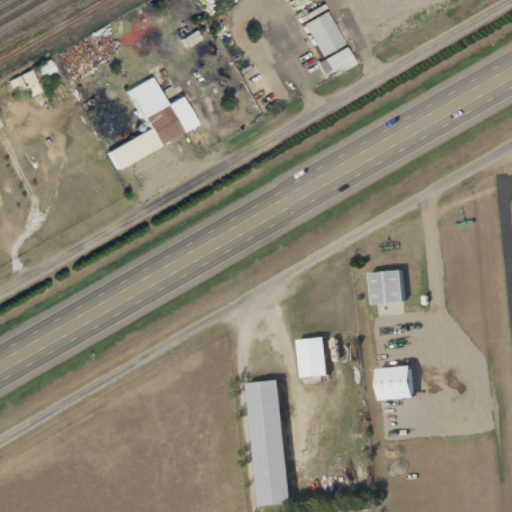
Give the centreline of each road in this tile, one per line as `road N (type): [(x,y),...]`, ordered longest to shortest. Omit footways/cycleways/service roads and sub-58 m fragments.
road 1 (residential): [(0,446),(511,147),(438,48),(0,296)]
road 2 (trunk): [(0,367),(511,78)]
